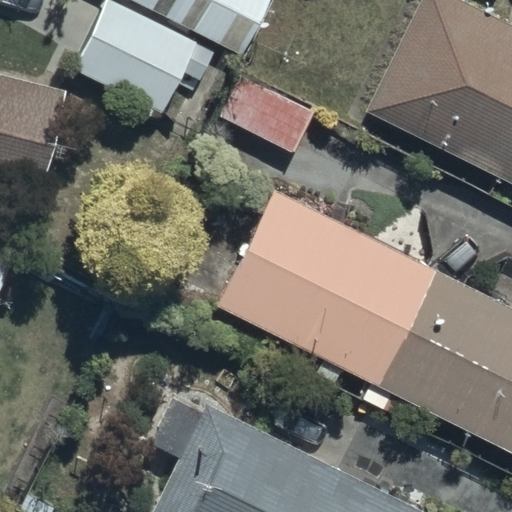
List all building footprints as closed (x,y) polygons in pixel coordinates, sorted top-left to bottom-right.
[(86,0),(64,49),(152,99),(174,59),(193,70),(214,32),(230,42),(253,0),(86,0)] [(511,14),(483,0),(400,0),(354,92),(511,168),(511,14)] [(0,55),(0,169),(28,177),(56,70),(0,55)] [(232,59),(210,102),(281,139),(304,96),(232,59)] [(511,292),(264,166),(206,284),(511,439),(511,292)] [(168,440),(136,509),(141,511),(458,511),(198,381),(192,392),(166,379),(142,427),(168,440)]
